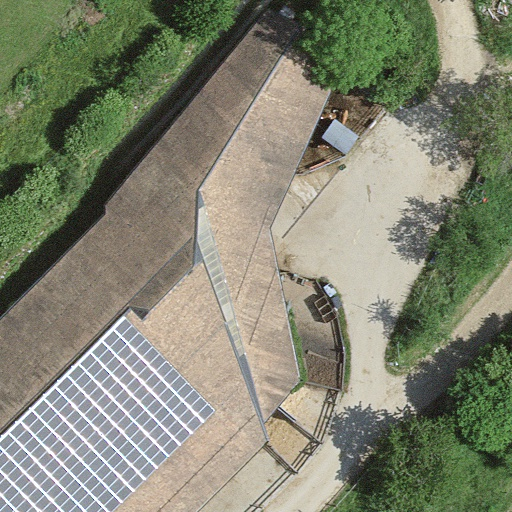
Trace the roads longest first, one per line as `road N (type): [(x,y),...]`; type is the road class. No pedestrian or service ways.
road 1 (track): [(453,0),(477,45),(461,88),(371,195)]
road 2 (track): [(362,432),(511,274)]
